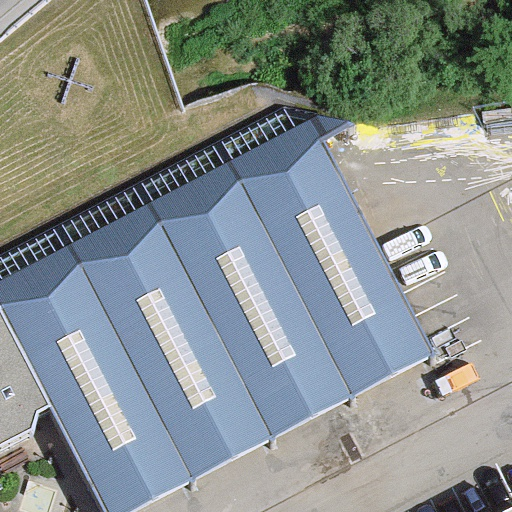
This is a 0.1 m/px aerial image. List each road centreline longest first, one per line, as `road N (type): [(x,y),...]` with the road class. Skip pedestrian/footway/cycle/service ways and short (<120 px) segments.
road 1 (unknown): [(511,264),(411,108)]
road 2 (residential): [(511,430),(355,511)]
